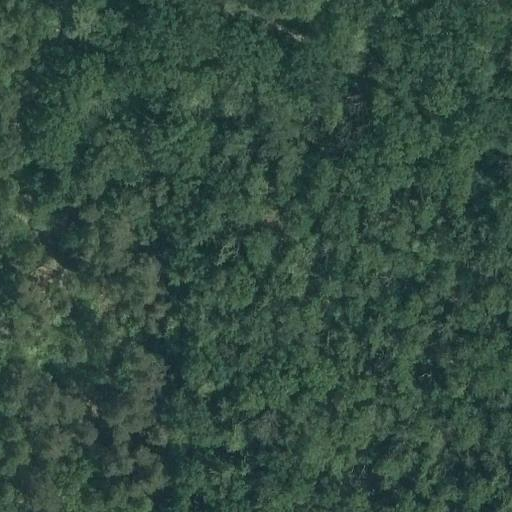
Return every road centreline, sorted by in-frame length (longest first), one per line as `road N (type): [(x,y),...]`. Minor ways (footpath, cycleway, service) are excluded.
road 1 (track): [(0,352),(64,0)]
road 2 (track): [(442,88),(196,0)]
